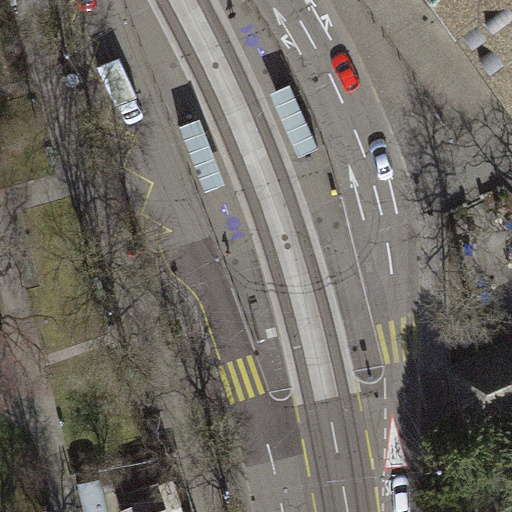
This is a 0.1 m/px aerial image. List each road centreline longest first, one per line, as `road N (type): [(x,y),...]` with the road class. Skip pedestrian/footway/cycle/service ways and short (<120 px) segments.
road 1 (tertiary): [(95,0),(224,321),(246,361),(335,449)]
road 2 (tertiary): [(335,449),(376,333),(369,179)]
road 3 (tertiary): [(369,179),(343,103),(282,0)]
road 4 (residential): [(511,156),(369,179)]
